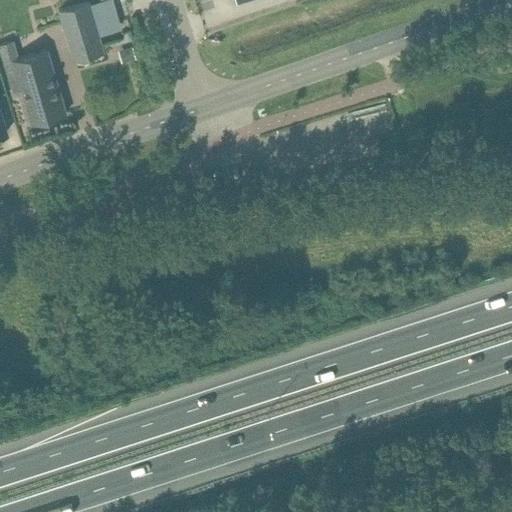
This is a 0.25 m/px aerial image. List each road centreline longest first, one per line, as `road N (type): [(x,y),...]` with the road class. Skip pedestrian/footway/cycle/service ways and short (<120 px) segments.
road 1 (motorway): [(511,307),(0,472)]
road 2 (motorway): [(35,511),(511,357)]
road 3 (tertiary): [(205,109),(511,1)]
road 4 (tertiary): [(0,180),(205,109)]
